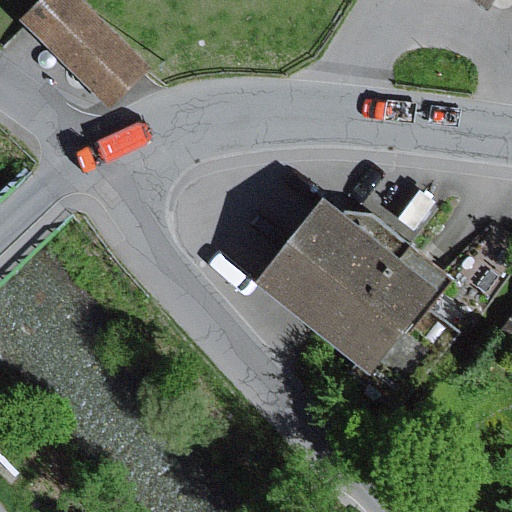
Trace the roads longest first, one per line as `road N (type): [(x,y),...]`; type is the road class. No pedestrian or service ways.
road 1 (residential): [(98,158),(140,217),(157,263),(373,511)]
road 2 (tertiary): [(511,139),(268,112),(190,121),(98,158)]
road 3 (tertiary): [(98,158),(46,188),(0,232)]
road 4 (unclassified): [(98,158),(0,85)]
